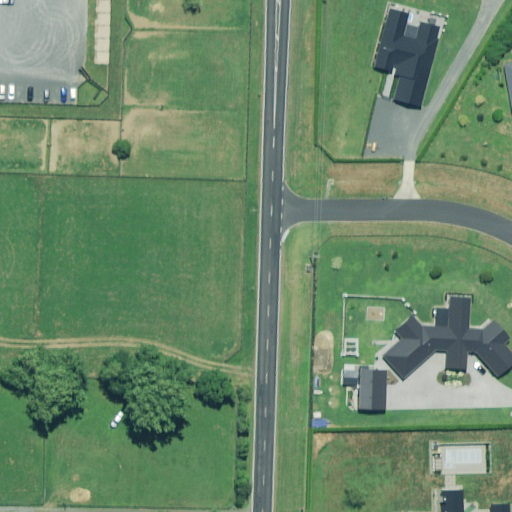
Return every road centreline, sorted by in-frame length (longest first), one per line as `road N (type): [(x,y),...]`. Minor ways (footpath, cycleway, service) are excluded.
road 1 (tertiary): [(263,511),(272,210)]
road 2 (residential): [(511,232),(437,210),(272,210)]
road 3 (tertiary): [(272,210),(279,0)]
